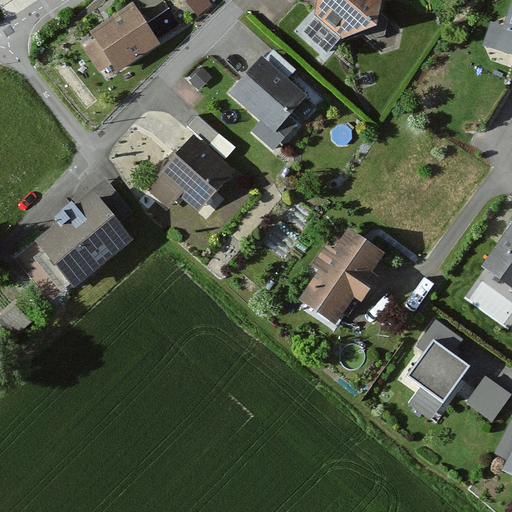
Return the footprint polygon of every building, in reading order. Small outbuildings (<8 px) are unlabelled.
[(206,7),(200,0),(188,0),(181,7),(193,19),(206,7)] [(314,0),(311,20),(341,41),(376,32),(379,0),(314,0)] [(511,58),(511,0),(508,0),(498,28),(488,24),(479,47),(511,58)] [(154,49),(128,7),(85,34),(91,44),(79,52),(95,76),(107,69),(112,75),(154,49)] [(178,28),(165,11),(144,26),(157,43),(178,28)] [(262,63),(258,60),(227,96),(258,122),(248,134),(271,153),(293,128),(286,122),(306,97),(286,80),(292,74),(269,54),(262,63)] [(206,79),(197,71),(186,84),(195,92),(206,79)] [(233,151),(194,116),(183,128),(223,163),(233,151)] [(229,175),(190,140),(143,193),(163,210),(175,197),(195,214),(229,175)] [(128,215),(99,181),(81,197),(84,201),(72,210),(68,206),(58,215),(50,222),(53,225),(29,244),(37,254),(30,260),(58,293),(67,286),(72,292),(128,243),(114,227),(128,215)] [(511,213),(507,220),(511,223),(478,268),(511,292),(511,213)] [(379,254),(343,230),(332,246),(325,241),(306,269),(312,273),(294,300),(333,326),(351,299),(358,304),(375,278),(367,272),(379,254)] [(27,329),(10,310),(0,319),(0,337),(7,346),(27,329)] [(458,343),(429,323),(413,346),(421,351),(402,379),(415,388),(403,406),(423,420),(436,401),(440,404),(466,366),(450,355),(458,343)] [(507,398),(481,379),(462,405),(488,424),(507,398)] [(511,416),(510,415),(489,456),(502,462),(497,471),(511,478),(511,416)]
